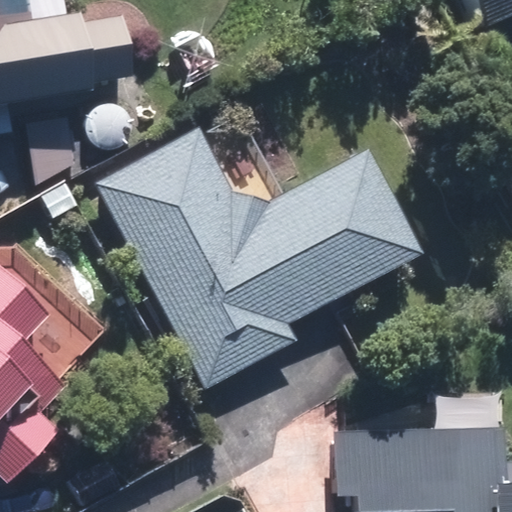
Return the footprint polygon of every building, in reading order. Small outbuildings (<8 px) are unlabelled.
[(0,0),(0,111),(128,97),(116,2),(19,14),(17,0),(0,0)] [(511,0),(456,0),(470,30),(511,11),(511,0)] [(83,166),(63,127),(15,152),(51,220),(66,212),(51,183),(83,166)] [(88,188),(198,390),(287,342),(277,322),(406,253),(352,154),(236,216),(191,133),(88,188)] [(78,254),(47,281),(79,319),(111,292),(78,254)] [(31,414),(58,385),(9,341),(37,310),(0,276),(0,488),(51,432),(31,414)] [(492,430),(327,434),(329,497),(352,497),(352,511),(511,511),(511,466),(493,467),(492,430)]
